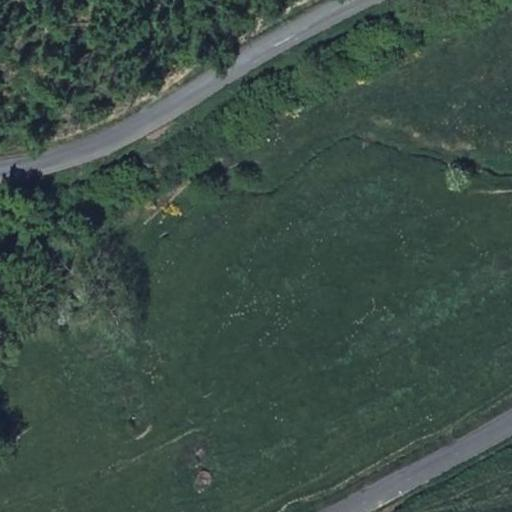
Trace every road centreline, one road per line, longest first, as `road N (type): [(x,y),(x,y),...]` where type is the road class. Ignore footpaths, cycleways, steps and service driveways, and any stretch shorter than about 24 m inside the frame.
road 1 (secondary): [(0,169),(36,164),(142,123),(360,0)]
road 2 (secondary): [(511,420),(347,511)]
